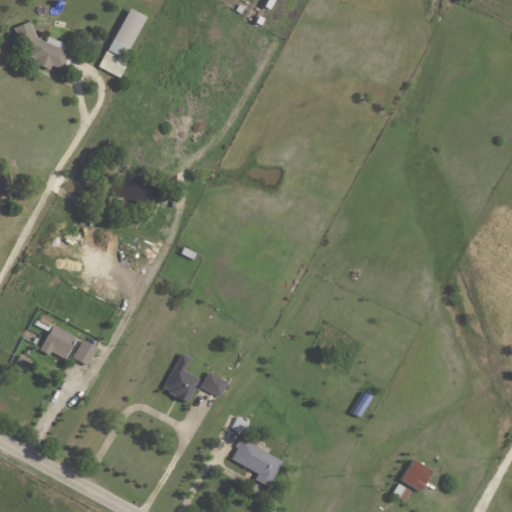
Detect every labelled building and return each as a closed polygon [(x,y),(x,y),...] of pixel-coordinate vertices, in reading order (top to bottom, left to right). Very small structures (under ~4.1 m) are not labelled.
[(133,4),(148,11),(146,16),(131,8),(133,4)] [(129,8),(145,16),(123,58),(128,61),(119,77),(98,66),(107,50),(106,49),(108,45),(107,45),(108,42),(110,43),(129,8)] [(49,37),(71,46),(69,52),(81,57),(75,71),(63,66),(62,69),(51,64),(49,70),(34,63),(36,59),(28,55),(30,50),(25,48),(24,49),(23,48),(22,45),(14,28),(30,21),(37,39),(41,41),(42,40),(45,42),(45,41),(47,42),(49,37)] [(88,31),(90,40),(85,42),(82,33),(88,31)] [(121,229),(128,232),(124,239),(118,236),(121,229)] [(183,247),(196,254),(193,260),(180,254),(183,247)] [(51,319),(48,326),(50,327),(52,325),(54,326),(57,321),(63,324),(62,325),(63,325),(64,324),(68,326),(68,327),(69,327),(75,330),(74,331),(75,332),(73,336),(75,337),(63,358),(52,352),(49,356),(39,350),(48,332),(35,325),(37,321),(38,322),(42,315),(51,319)] [(87,366),(72,358),(79,344),(94,352),(87,366)] [(339,357),(339,358),(341,359),(338,363),(336,362),(336,363),(328,358),(332,352),(339,357)] [(197,380),(193,388),(195,389),(187,404),(168,393),(169,392),(163,388),(182,354),(190,359),(183,372),(197,380)] [(226,383),(218,397),(200,387),(208,372),(226,383)] [(248,424),(242,434),(231,429),(237,417),(248,423),(248,424)] [(239,439),(241,440),(242,439),(282,462),(268,487),(254,480),(258,474),(231,459),(237,448),(234,447),(239,438),(239,439)] [(419,491),(430,470),(410,460),(399,481),(419,491)] [(410,491),(404,502),(392,494),(398,484),(410,491)]
